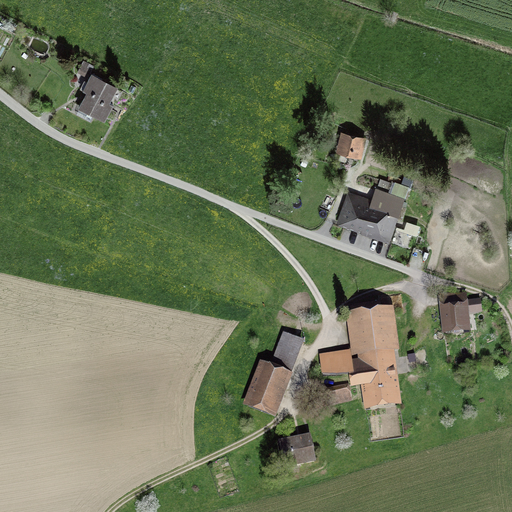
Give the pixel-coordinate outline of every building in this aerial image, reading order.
[(77,71),(87,77),(81,89),(86,91),(107,102),(115,87),(89,73),(94,65),(84,59),(77,71)] [(107,102),(86,91),(77,109),(102,123),(112,105),(107,102)] [(340,135),(335,157),(353,161),(358,139),(340,135)] [(394,211),(347,195),(336,227),(383,244),(394,211)] [(479,316),(478,303),(463,305),(464,298),(437,297),(436,305),(442,339),(468,337),(465,318),(479,316)] [(398,409),(389,311),(349,315),(343,320),(347,351),(343,354),(317,357),(317,380),(343,379),(345,386),(316,395),(320,412),(351,404),(346,391),(359,393),(362,414),(398,409)] [(282,337),(269,370),(258,365),(240,407),(247,414),(273,423),(289,377),(302,344),(282,337)] [(427,356),(427,347),(419,347),(419,356),(427,356)] [(312,465),(307,438),(275,444),(280,471),(312,465)]
